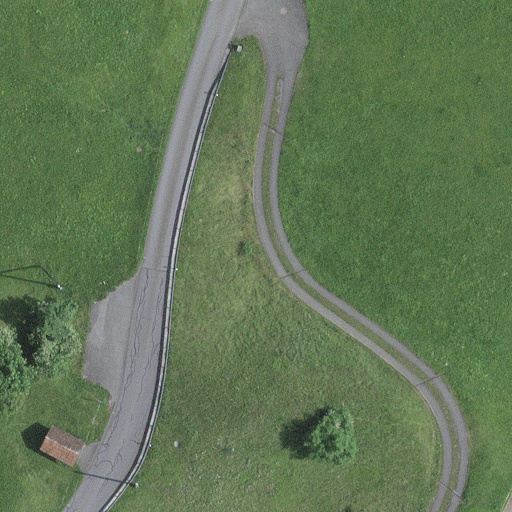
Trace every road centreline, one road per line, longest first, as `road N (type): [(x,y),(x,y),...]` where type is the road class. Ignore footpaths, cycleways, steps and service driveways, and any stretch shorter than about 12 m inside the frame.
road 1 (track): [(443,511),(457,463),(447,415),(418,374),(293,277),(271,235),(263,196),(286,25),(274,0)]
road 2 (unclassified): [(81,511),(133,413),(167,208),(224,0)]
